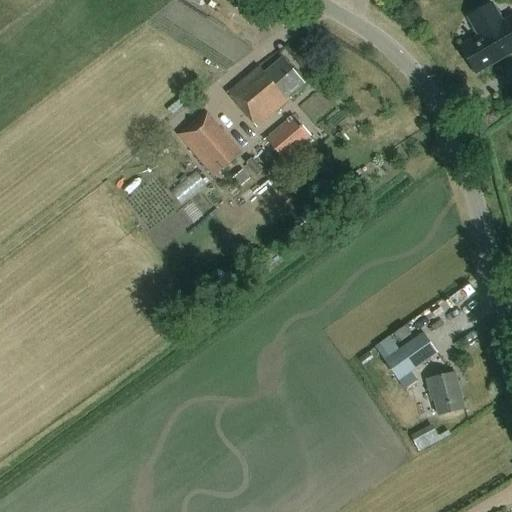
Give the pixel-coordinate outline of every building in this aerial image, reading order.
[(511,19),(503,25),(491,4),(471,15),(469,20),(479,36),(459,47),(475,74),(511,52),(511,19)] [(289,94),(304,83),(283,57),(265,71),(259,65),(227,91),(254,126),(291,97),(289,94)] [(206,115),(205,113),(177,136),(213,179),(244,154),(209,112),(206,115)] [(312,154),(303,143),(310,137),(294,117),(267,140),(283,159),(268,172),(278,184),(312,154)] [(305,161),(318,176),(326,169),(313,154),(305,161)] [(242,172),(232,181),(239,189),(250,180),(242,172)] [(404,327),(393,335),(399,344),(410,336),(404,327)] [(379,344),(375,347),(385,361),(399,381),(411,372),(438,353),(424,334),(399,351),(389,337),(379,344)] [(399,381),(406,390),(417,382),(411,372),(399,381)] [(456,373),(425,381),(431,403),(434,402),(437,418),(465,411),(465,410),(456,374),(456,373)] [(411,438),(417,451),(440,440),(434,427),(411,438)]
